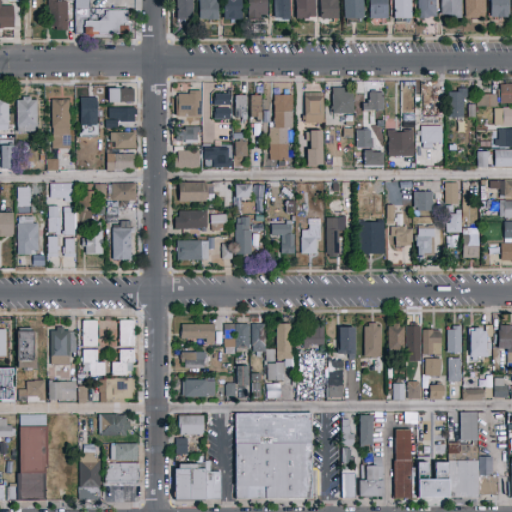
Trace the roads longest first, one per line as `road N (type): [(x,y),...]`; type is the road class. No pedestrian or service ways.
road 1 (residential): [(0,297),(511,290)]
road 2 (residential): [(0,63),(511,58)]
road 3 (residential): [(159,511),(155,0)]
